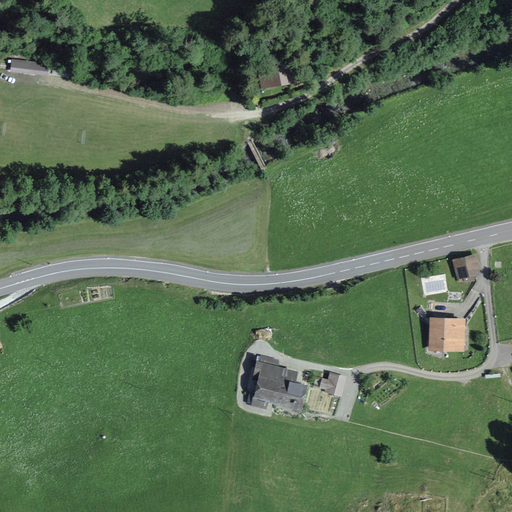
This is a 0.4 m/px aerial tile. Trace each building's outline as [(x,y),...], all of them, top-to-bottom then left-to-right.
[(41,61),(12,57),(10,69),(39,73),(41,61)] [(292,84),(288,64),(261,69),(263,77),(257,78),(260,90),(292,84)] [(479,268),(476,255),(452,260),(457,280),(476,275),(474,269),(479,268)] [(464,353),(464,320),(428,320),(428,353),(464,353)] [(294,385),(297,373),(256,363),(250,385),(255,386),(250,406),(266,410),(267,404),(300,412),(306,388),(294,385)] [(341,397),(345,378),(329,374),(328,381),(322,379),(319,390),(324,391),(324,394),(341,397)]
